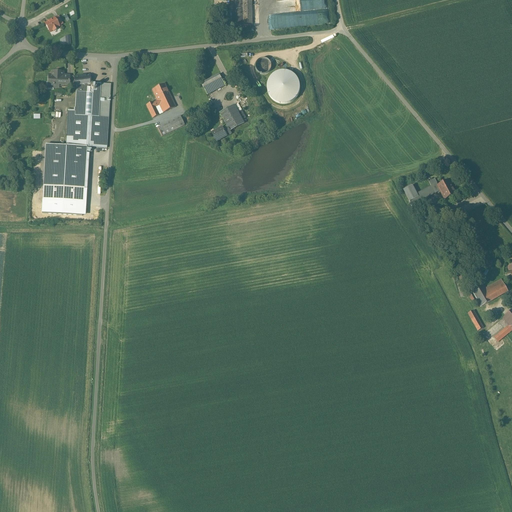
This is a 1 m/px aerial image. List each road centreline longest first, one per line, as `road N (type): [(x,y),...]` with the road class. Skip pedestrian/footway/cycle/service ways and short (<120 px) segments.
road 1 (unclassified): [(99,511),(92,457),(115,56)]
road 2 (unclassified): [(511,232),(344,31)]
road 3 (unclassified): [(115,56),(344,31)]
road 4 (track): [(462,0),(344,31)]
